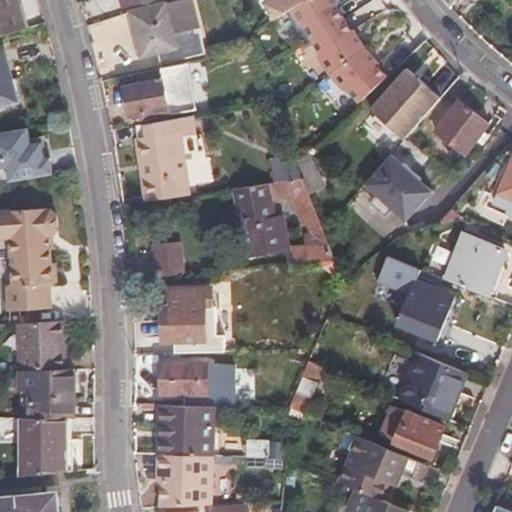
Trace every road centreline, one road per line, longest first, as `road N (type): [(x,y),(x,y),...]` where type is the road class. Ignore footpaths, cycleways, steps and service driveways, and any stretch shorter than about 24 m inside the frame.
road 1 (residential): [(66,0),(101,201),(123,511)]
road 2 (residential): [(511,386),(459,511)]
road 3 (residential): [(511,85),(425,0)]
